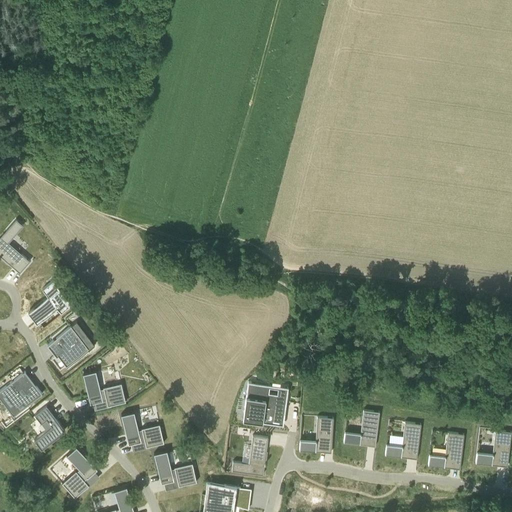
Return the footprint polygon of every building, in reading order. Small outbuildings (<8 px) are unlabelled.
[(0,236),(0,256),(1,256),(9,263),(19,272),(20,272),(30,260),(22,254),(20,255),(7,243),(8,242),(23,225),(16,219),(0,236)] [(58,287),(27,311),(36,322),(57,306),(61,312),(71,304),(58,287)] [(47,343),(56,354),(51,358),(60,369),(88,347),(71,325),(47,343)] [(44,391),(27,369),(6,385),(17,400),(10,407),(15,414),(44,391)] [(107,406),(125,402),(121,383),(103,387),(103,389),(100,389),(95,370),(82,373),(90,404),(103,401),(102,400),(106,399),(107,406)] [(289,387),(250,382),(248,398),(266,401),(263,422),(285,424),(289,387)] [(41,423),(46,419),(51,425),(38,436),(34,439),(41,448),(65,429),(56,418),(55,418),(46,407),(47,406),(46,405),(34,414),(41,423)] [(376,435),(379,411),(363,409),(362,423),(364,423),(363,433),(345,430),(343,442),(368,445),(369,434),(376,435)] [(140,442),(140,441),(144,440),(146,446),(149,446),(164,442),(159,423),(141,428),(142,429),(138,430),(134,411),(121,414),(128,445),(131,444),(140,442)] [(316,430),(319,430),(318,440),(316,439),(300,438),(299,450),(324,451),(324,440),(332,441),(333,417),(317,416),(316,430)] [(421,423),(405,421),(403,435),(405,436),(404,444),(387,442),(385,454),(409,457),(410,446),(418,447),(421,423)] [(511,431),(496,429),(494,443),(496,444),(495,452),(478,450),(476,462),(500,465),(502,454),(509,455),(511,431)] [(464,433),(448,432),(446,446),(449,446),(448,455),(430,453),(429,465),(453,467),(454,457),(461,458),(464,433)] [(266,461),(264,461),(266,450),(268,438),(268,436),(252,434),(251,445),(253,445),(251,463),(249,463),(233,461),(232,470),(263,474),(264,463),(266,463),(266,461)] [(75,497),(86,487),(89,485),(85,480),(95,471),(97,469),(76,445),(66,454),(66,455),(79,469),(77,471),(76,470),(62,482),(75,497)] [(174,468),(171,469),(170,463),(167,449),(156,452),(154,453),(161,484),(163,483),(164,483),(173,481),(173,480),(177,479),(179,485),(182,484),(197,481),(192,462),(174,467),(174,468)] [(245,487),(213,482),(209,507),(237,510),(237,508),(254,510),(254,509),(253,508),(255,491),(245,490),(245,487)] [(134,511),(126,486),(114,490),(119,507),(101,511),(134,511)]
